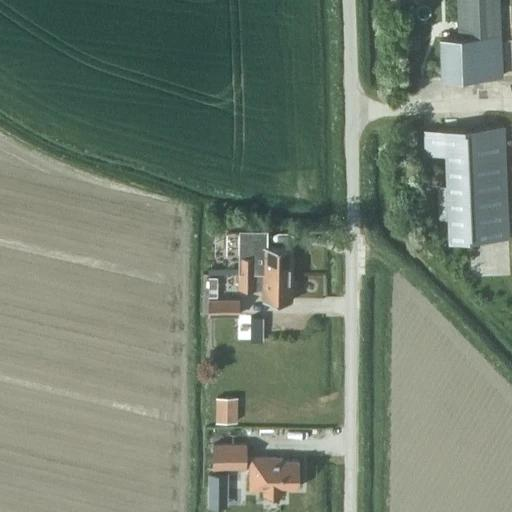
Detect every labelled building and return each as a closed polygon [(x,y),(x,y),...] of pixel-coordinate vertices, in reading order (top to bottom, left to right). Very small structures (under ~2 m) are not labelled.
[(456,0),(458,37),(439,37),(440,78),(501,76),(498,0),(456,0)] [(441,151),(446,239),(506,235),(499,123),(419,128),(421,153),(441,151)] [(237,257),(237,273),(290,274),(290,247),(262,246),(262,265),(254,265),(254,257),(237,257)] [(290,274),(237,273),(237,290),(262,290),(261,301),(290,301),(290,274)] [(216,295),(216,276),(208,276),(208,295),(216,295)] [(207,315),(239,316),(239,298),(207,297),(207,315)] [(250,341),(262,341),(262,318),(250,318),(250,341)] [(236,421),(236,397),(215,397),(215,421),(236,421)] [(275,455),(249,455),(245,455),(245,442),(213,442),(213,466),(244,466),(244,464),(249,464),(249,488),(262,488),(262,495),(279,495),(279,485),(298,485),(299,459),(275,459),(275,455)] [(207,506),(225,506),(225,474),(208,474),(207,506)]
